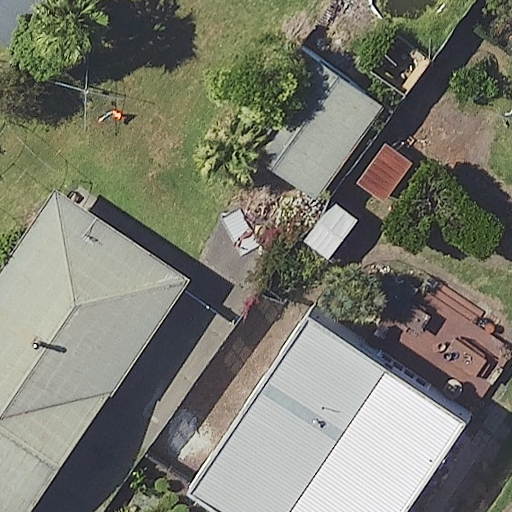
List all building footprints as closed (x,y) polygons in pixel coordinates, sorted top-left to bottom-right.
[(72,0),(0,0),(0,28),(28,52),(72,0)] [(445,61),(411,38),(386,75),(420,98),(445,61)] [(260,153),(334,202),(399,105),(325,56),(260,153)] [(0,511),(54,511),(210,282),(74,191),(0,299),(0,511)] [(439,511),(496,430),(326,316),(206,494),(233,511),(439,511)]
